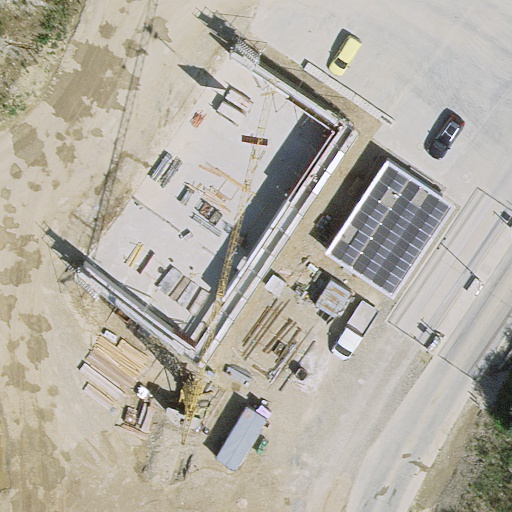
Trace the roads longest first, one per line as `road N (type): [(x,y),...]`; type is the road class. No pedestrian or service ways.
road 1 (unknown): [(0,199),(511,57)]
road 2 (unknown): [(511,93),(493,119),(443,249),(431,332),(445,511)]
